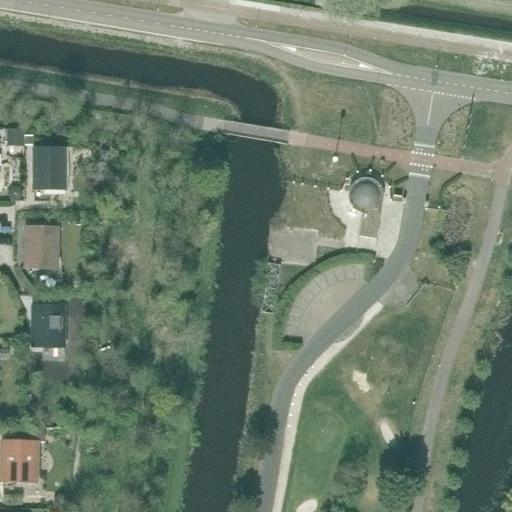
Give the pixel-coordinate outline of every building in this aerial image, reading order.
[(64,190),(65,151),(44,151),(44,152),(35,152),(35,160),(34,160),(33,190),(64,190)] [(367,191),(368,181),(367,180),(367,183),(360,184),(354,188),(351,194),(352,202),(356,207),(362,211),(358,239),(359,239),(359,238),(376,240),(376,239),(375,239),(379,215),(380,215),(380,214),(377,213),(378,207),(377,200),(373,194),(367,191)] [(56,269),(57,230),(26,229),(25,269),(56,269)] [(33,347),(63,347),(63,308),(43,308),(43,309),(33,309),(33,318),(32,318),(33,347)] [(17,444),(17,436),(5,436),(5,453),(4,453),(3,482),(13,483),(13,473),(34,474),(35,444),(17,444)]
